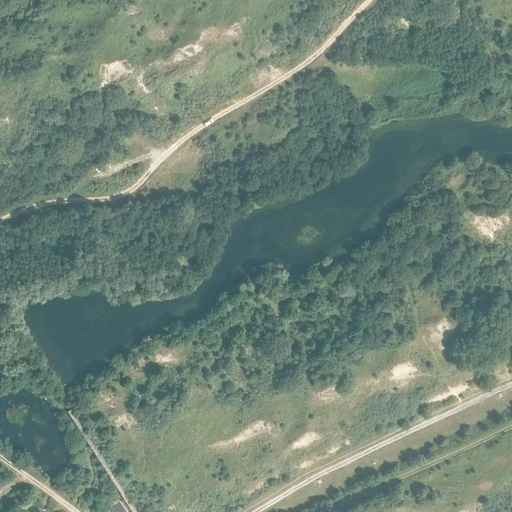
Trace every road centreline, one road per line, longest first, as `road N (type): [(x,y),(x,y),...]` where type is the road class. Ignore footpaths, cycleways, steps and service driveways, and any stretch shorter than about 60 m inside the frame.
road 1 (track): [(0,220),(46,202),(121,197),(185,140),(329,44),(371,0)]
road 2 (track): [(252,511),(511,382)]
road 3 (track): [(327,511),(511,425)]
